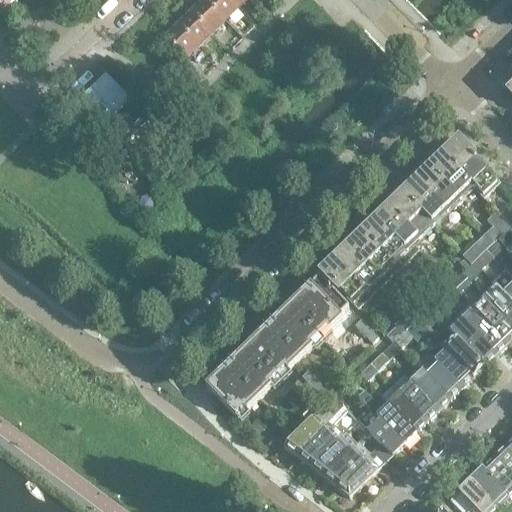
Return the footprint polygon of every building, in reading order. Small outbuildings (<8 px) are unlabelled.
[(0,0),(0,13),(12,2),(10,0),(0,0)] [(238,11),(227,0),(205,0),(204,2),(225,24),(226,22),(227,21),(238,11)] [(249,0),(227,0),(238,11),(239,9),(241,8),(249,0)] [(225,24),(204,2),(190,15),(211,36),(213,35),(214,34),(225,24)] [(211,36),(190,15),(177,27),(198,49),(199,48),(201,47),(211,36)] [(198,49),(177,27),(164,40),(185,62),(187,60),(188,59),(198,49)] [(149,124),(106,81),(99,88),(89,97),(72,114),(108,150),(134,125),(140,132),(149,124)] [(134,125),(108,150),(114,157),(140,132),(134,125)] [(475,162),(457,144),(444,156),(446,158),(445,159),(473,188),(472,189),(484,201),(499,187),(477,164),(475,162)] [(432,227),(472,189),(473,188),(445,159),(444,161),(440,160),(434,166),(435,169),(429,174),(427,173),(423,177),(418,181),(420,183),(415,188),(412,188),(406,194),(406,197),(404,198),(432,227)] [(392,266),(432,227),(404,198),(403,200),(400,199),(394,205),(394,208),(389,213),(387,212),(383,216),(378,220),(380,222),(374,227),(371,227),(365,233),(366,236),(364,237),(392,266)] [(511,227),(502,217),(495,224),(504,233),(511,227)] [(504,250),(511,242),(511,234),(510,233),(498,244),(504,250)] [(498,244),(491,236),(485,242),(492,250),(498,244)] [(351,305),(392,266),(364,237),(363,238),(360,238),(354,244),(354,247),(348,252),(347,250),(342,255),(338,259),(340,261),(334,266),(331,265),(325,271),(325,274),(324,276),(325,278),(351,305)] [(492,250),(485,242),(478,248),(486,256),(492,250)] [(492,262),(503,251),(504,250),(498,244),(492,250),(486,256),(492,262)] [(481,272),(492,262),(486,256),(475,266),(481,272)] [(457,283),(449,274),(444,279),(452,288),(457,283)] [(511,281),(508,278),(505,275),(497,282),(508,294),(504,297),(511,305),(511,281)] [(452,288),(444,279),(438,285),(446,293),(452,288)] [(247,414),(322,342),(352,313),(321,281),(320,280),(299,300),(295,296),(292,298),(290,300),(285,305),(289,310),(258,340),(253,335),(251,338),(248,341),(243,345),(247,350),(206,390),(220,404),(243,428),(246,425),(252,419),(247,414)] [(446,293),(440,300),(446,306),(458,295),(451,289),(446,293)] [(511,305),(504,297),(498,303),(487,292),(482,297),(490,305),(511,327),(511,305)] [(511,344),(511,327),(490,305),(487,308),(490,311),(481,319),(509,348),(511,344)] [(417,321),(409,313),(404,318),(412,327),(417,321)] [(412,327),(404,318),(398,323),(407,332),(412,327)] [(509,348),(481,319),(473,327),(470,324),(467,327),(497,359),(509,348)] [(379,341),(361,323),(355,329),(373,347),(379,341)] [(497,359),(467,327),(464,330),(467,333),(458,341),(486,370),(497,359)] [(486,370),(458,341),(449,350),(447,347),(443,349),(474,381),(486,370)] [(390,362),(401,351),(394,344),(383,355),(390,362)] [(474,381),(443,349),(440,352),(443,355),(435,364),(463,392),(474,381)] [(463,392),(435,364),(426,372),(424,369),(421,372),(451,403),(463,392)] [(451,403),(421,372),(417,375),(420,378),(412,386),(440,415),(451,403)] [(326,392),(309,373),(302,380),(320,398),(326,392)] [(316,402),(298,383),(292,389),(310,408),(316,402)] [(440,415),(412,386),(403,394),(400,391),(397,394),(428,426),(440,415)] [(371,401),(365,393),(359,399),(365,406),(371,401)] [(428,426),(397,394),(394,397),(397,400),(389,408),(416,437),(428,426)] [(416,437),(389,408),(384,413),(376,405),(369,411),(370,412),(374,416),(405,448),(416,437)] [(405,448),(374,416),(370,412),(358,423),(381,447),(393,460),(405,448)] [(298,461),(332,429),(329,426),(324,431),(315,422),(285,451),(298,461)] [(274,442),(257,424),(250,430),(268,448),(269,447),(271,445),(274,442)] [(311,471),(339,443),(331,435),(335,432),(332,429),(298,461),(311,471)] [(324,481),(357,449),(345,437),(339,443),(311,471),(324,481)] [(375,477),(384,468),(393,460),(381,447),(365,463),(336,491),(349,501),(375,477)] [(365,463),(357,455),(360,452),(357,449),(324,481),(336,491),(365,463)] [(511,456),(506,449),(494,460),(511,479),(511,456)] [(511,479),(494,460),(482,472),(510,501),(511,503),(511,479)] [(510,501),(482,472),(471,483),(498,511),(504,511),(502,509),(510,501)] [(498,511),(471,483),(459,494),(474,510),(475,511),(498,511)] [(471,511),(474,510),(459,494),(450,502),(459,511),(471,511)]
